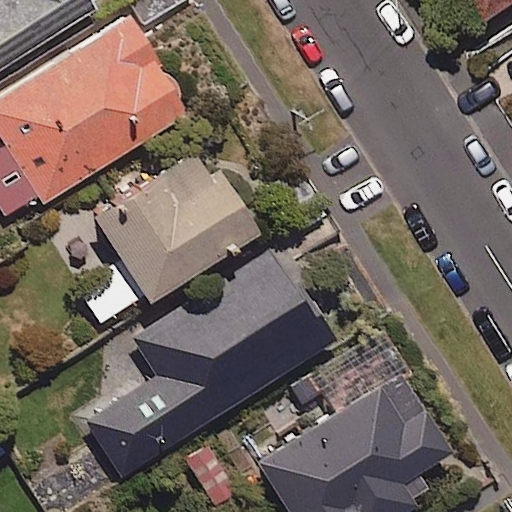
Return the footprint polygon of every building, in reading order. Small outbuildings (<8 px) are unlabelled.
[(0,0),(0,53),(81,0),(0,0)] [(184,99),(124,4),(0,83),(0,132),(4,138),(0,140),(0,204),(1,206),(35,185),(39,191),(184,99)] [(213,148),(201,155),(188,133),(86,196),(126,260),(81,288),(96,313),(254,215),(213,148)] [(331,328),(270,234),(127,326),(162,379),(106,416),(132,456),(331,328)] [(445,437),(396,360),(253,450),(291,511),(376,511),(430,478),(416,455),(445,437)] [(205,431),(177,450),(209,498),(237,479),(205,431)]
